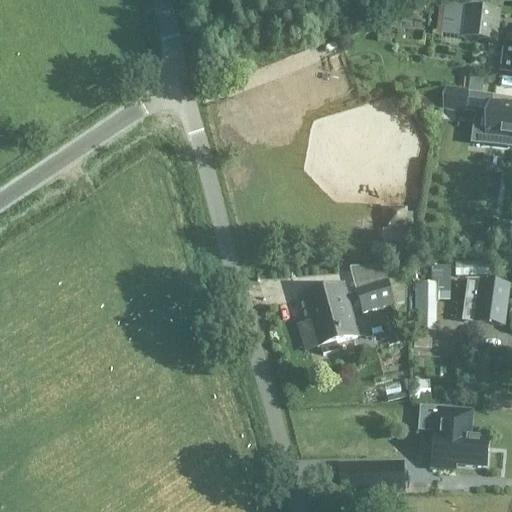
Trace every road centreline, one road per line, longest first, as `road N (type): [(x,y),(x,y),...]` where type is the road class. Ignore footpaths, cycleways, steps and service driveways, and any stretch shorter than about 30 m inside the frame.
road 1 (unclassified): [(300,511),(181,85)]
road 2 (unclassified): [(0,201),(181,85)]
